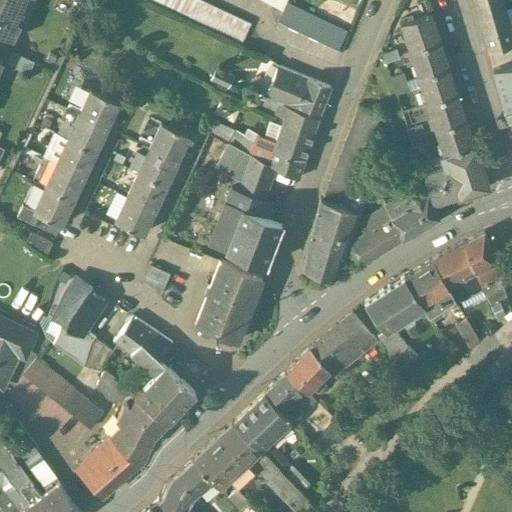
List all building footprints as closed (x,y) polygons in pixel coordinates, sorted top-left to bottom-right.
[(0,0),(0,31),(13,38),(14,34),(9,32),(24,0),(0,0)] [(251,23),(201,0),(152,0),(242,42),(251,23)] [(287,0),(261,0),(282,11),(287,0)] [(502,0),(473,0),(478,15),(505,7),(502,0)] [(511,31),(505,7),(478,15),(487,48),(511,40),(511,31)] [(432,14),(401,24),(410,50),(440,41),(432,14)] [(440,41),(410,50),(418,77),(449,67),(440,41)] [(396,48),(383,53),(386,62),(399,57),(396,48)] [(33,60),(13,50),(7,62),(27,72),(33,60)] [(330,86),(279,65),(262,106),(275,112),(279,101),(288,105),(318,116),(330,86)] [(449,67),(418,77),(427,103),(457,93),(449,67)] [(404,71),(390,76),(396,94),(410,90),(404,71)] [(101,93),(90,88),(79,113),(106,126),(118,101),(106,96),(106,95),(101,93)] [(457,93),(427,103),(435,129),(466,119),(457,93)] [(288,105),(279,101),(275,112),(284,117),(288,105)] [(381,113),(358,104),(348,132),(370,140),(381,113)] [(318,116),(288,105),(284,117),(283,120),(313,130),(318,116)] [(106,126),(79,113),(67,137),(95,150),(106,126)] [(466,119),(435,129),(444,154),(474,145),(466,119)] [(313,130),(283,120),(281,128),(274,149),(269,162),(298,177),(313,130)] [(172,126),(160,121),(149,146),(177,159),(188,134),(176,128),(177,127),(172,125),(172,126)] [(421,124),(407,128),(413,146),(427,142),(421,124)] [(370,140),(348,132),(322,198),(338,203),(341,192),(349,195),(370,140)] [(95,150),(67,137),(56,161),(84,174),(95,150)] [(268,163),(229,142),(217,165),(241,178),(238,189),(263,198),(275,166),(269,162),(268,163)] [(274,149),(260,143),(255,154),(269,162),(274,149)] [(420,162),(425,175),(419,177),(421,183),(427,195),(431,194),(434,203),(458,195),(459,196),(489,186),(475,144),(474,145),(444,154),(420,162)] [(177,159),(149,146),(138,170),(165,183),(177,159)] [(417,152),(406,156),(414,179),(419,177),(425,175),(420,162),(417,152)] [(84,174),(56,161),(45,185),(73,198),(84,174)] [(165,183),(138,170),(127,194),(154,207),(165,183)] [(421,183),(401,195),(399,192),(398,191),(393,194),(393,196),(394,199),(385,204),(402,238),(438,216),(427,195),(421,183)] [(73,198),(45,185),(34,208),(22,203),(17,215),(34,223),(39,212),(61,222),(73,198)] [(369,189),(354,185),(346,206),(360,210),(361,210),(369,189)] [(238,189),(231,186),(210,240),(227,247),(226,249),(228,249),(264,263),(266,264),(267,262),(266,262),(281,224),(282,222),(265,216),(271,201),(263,198),(238,189)] [(154,207),(127,194),(115,219),(143,232),(154,207)] [(311,233),(348,242),(348,240),(360,210),(346,206),(338,203),(322,198),(320,198),(311,233)] [(385,204),(360,219),(358,223),(363,232),(349,240),(348,240),(348,242),(347,245),(348,245),(347,247),(357,265),(402,238),(385,204)] [(61,222),(39,212),(34,223),(56,233),(61,222)] [(483,230),(463,241),(473,269),(482,287),(500,278),(483,230)] [(348,242),(311,233),(303,269),(334,279),(347,245),(348,242)] [(463,241),(431,257),(444,278),(456,300),(482,287),(473,269),(463,241)] [(417,295),(444,278),(431,257),(403,277),(417,295)] [(221,259),(196,323),(236,339),(261,275),(221,259)] [(140,283),(162,292),(170,271),(149,262),(140,283)] [(76,276),(52,310),(72,324),(83,331),(104,300),(90,290),(92,287),(76,276)] [(390,285),(389,284),(365,301),(386,328),(392,324),(402,319),(405,323),(415,318),(412,312),(424,305),(423,303),(417,295),(403,277),(390,285)] [(444,278),(417,295),(423,303),(424,305),(429,313),(453,298),(455,300),(456,300),(444,278)] [(33,321),(0,306),(0,373),(1,374),(16,341),(23,344),(33,321)] [(352,309),(310,345),(330,369),(334,374),(377,338),(352,309)] [(173,342),(132,314),(113,340),(131,352),(154,374),(165,362),(168,365),(169,365),(160,357),(173,342)] [(466,317),(454,324),(466,344),(478,338),(466,317)] [(418,354),(392,324),(386,328),(377,333),(404,364),(418,354)] [(113,349),(95,335),(82,353),(100,367),(113,349)] [(310,345),(287,369),(305,385),(309,389),(313,385),(318,390),(326,382),(321,377),(330,369),(310,345)] [(74,379),(35,348),(22,363),(61,394),(74,379)] [(168,365),(165,362),(154,374),(136,394),(169,419),(195,391),(168,365)] [(114,375),(104,368),(97,378),(125,398),(130,392),(135,394),(136,394),(113,377),(114,375)] [(305,385),(287,369),(265,390),(277,404),(293,419),(314,399),(303,388),(305,385)] [(102,402),(74,379),(61,394),(89,417),(102,402)] [(277,404),(265,390),(233,421),(260,448),(277,431),(287,440),(291,436),(288,434),(297,424),(293,419),(277,404)] [(169,419),(136,394),(135,394),(130,392),(125,398),(117,408),(121,412),(111,424),(138,451),(169,419)] [(320,431),(308,419),(300,427),(311,440),(312,440),(320,431)] [(260,448),(233,421),(217,436),(194,457),(211,476),(218,483),(249,458),(260,448)] [(111,424),(77,454),(76,453),(75,454),(102,484),(138,451),(111,424)] [(41,482),(0,428),(0,453),(29,491),(41,482)] [(320,431),(312,440),(331,460),(340,452),(320,431)] [(67,511),(82,501),(58,469),(59,469),(32,433),(21,442),(44,474),(49,470),(52,474),(41,482),(65,511),(67,511)] [(260,448),(249,458),(265,478),(277,468),(260,448)] [(194,457),(149,496),(162,511),(182,511),(176,505),(211,476),(194,457)] [(29,491),(21,497),(22,491),(0,463),(0,493),(14,511),(65,511),(41,482),(29,491)] [(307,511),(314,505),(278,468),(265,481),(294,511),(307,511)] [(162,511),(149,496),(130,511),(162,511)]
